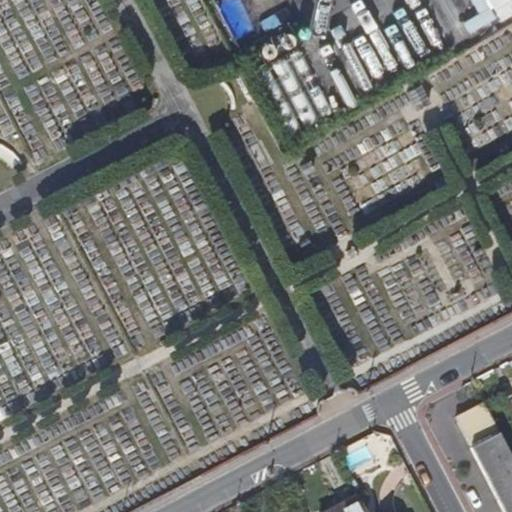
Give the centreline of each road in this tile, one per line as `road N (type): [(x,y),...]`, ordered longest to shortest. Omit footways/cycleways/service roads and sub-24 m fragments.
road 1 (residential): [(172,511),(393,402)]
road 2 (residential): [(393,402),(511,339)]
road 3 (residential): [(393,402),(452,511)]
